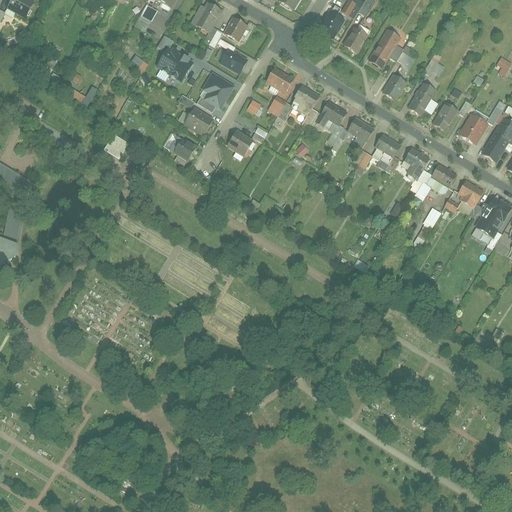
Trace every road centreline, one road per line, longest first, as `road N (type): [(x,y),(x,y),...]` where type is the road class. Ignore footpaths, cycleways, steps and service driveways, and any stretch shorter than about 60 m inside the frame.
road 1 (residential): [(511,194),(284,57)]
road 2 (residential): [(276,31),(199,167)]
